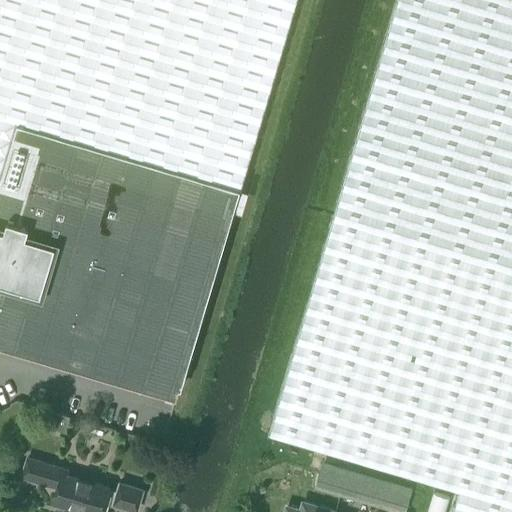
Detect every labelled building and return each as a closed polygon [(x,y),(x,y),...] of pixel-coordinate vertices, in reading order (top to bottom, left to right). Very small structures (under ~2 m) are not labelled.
[(0,0),(0,175),(16,120),(238,186),(293,0),(0,0)] [(511,511),(511,0),(394,0),(266,432),(457,488),(449,511),(511,511)] [(238,186),(16,120),(0,175),(0,331),(178,384),(178,386),(179,386),(239,186),(238,186)] [(64,431),(68,417),(69,415),(57,412),(52,427),(64,431)] [(78,511),(100,511),(105,497),(113,499),(112,503),(135,510),(142,489),(119,482),(116,491),(107,488),(108,486),(63,473),(64,467),(26,456),(20,475),(59,486),(55,499),(71,504),(69,509),(78,511)] [(321,461),(313,487),(400,511),(403,511),(410,487),(321,461)] [(334,511),(335,511),(300,501),(298,509),(284,505),(281,511),(334,511)]
